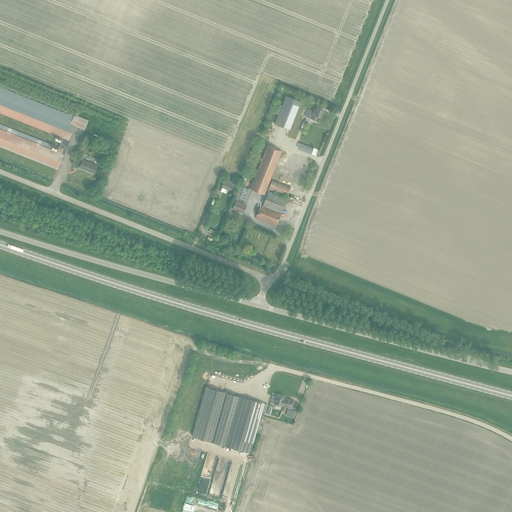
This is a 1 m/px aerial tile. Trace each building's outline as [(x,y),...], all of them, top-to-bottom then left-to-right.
[(0,124),(0,146),(57,169),(63,154),(65,155),(70,141),(69,140),(75,126),(85,130),(86,126),(87,125),(88,121),(75,115),(0,84),(0,112),(61,137),(63,138),(57,152),(56,151),(51,149),(53,145),(0,124)] [(301,102),(286,96),(275,124),(290,130),(301,102)] [(305,116),(308,117),(317,121),(319,117),(321,118),(323,110),(317,108),(316,110),(314,110),(313,111),(308,109),(305,116)] [(300,143),(298,149),(311,154),(313,148),(300,143)] [(268,146),(251,189),(264,194),(281,151),(268,146)] [(310,164),(313,157),(298,152),(296,157),(305,160),(304,162),(310,164)] [(95,174),(96,169),(98,166),(83,160),(84,157),(81,155),(78,163),(81,164),(79,168),(95,174)] [(233,182),(226,179),(224,182),(222,187),(230,191),(233,185),(232,185),(233,182)] [(286,197),(290,187),(272,179),(268,189),(286,197)] [(243,203),(246,197),(249,190),(243,188),(240,195),(241,195),(241,197),(236,196),(234,200),(236,201),(233,208),(243,212),(246,205),(243,203)] [(276,226),(287,199),(268,191),(263,205),(261,204),(260,206),(257,205),(254,212),(258,213),(256,218),(276,226)] [(206,387),(192,436),(250,453),(264,403),(206,387)] [(273,396),(271,403),(275,404),(274,404),(289,408),(288,409),(286,416),(294,418),(296,411),(291,410),(292,408),(294,401),(286,399),(284,399),(285,397),(277,395),(276,397),(273,396)] [(203,481),(201,490),(209,492),(211,483),(203,481)]
